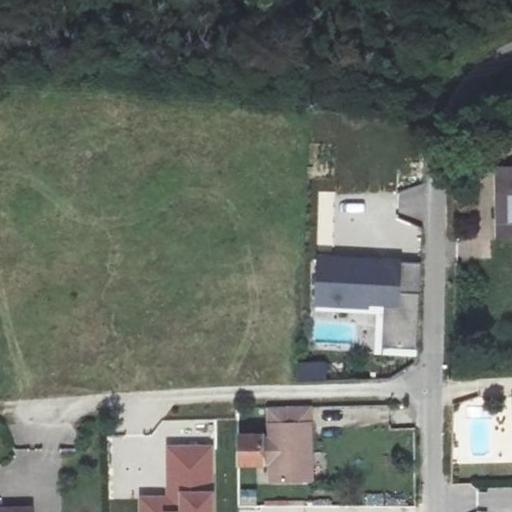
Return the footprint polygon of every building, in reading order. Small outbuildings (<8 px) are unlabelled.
[(488,241),(504,243),(511,243),(511,174),(492,173),(488,241)] [(386,349),(417,350),(421,261),(321,256),(318,305),(388,308),(386,349)] [(326,381),(325,362),(296,364),(297,383),(326,381)] [(260,440),(260,467),(260,485),(312,485),(311,410),(307,410),(290,410),(235,410),(236,440),(260,440)] [(260,440),(236,440),(236,467),(260,467),(260,440)] [(216,511),(214,447),(168,448),(170,495),(142,496),(142,511),(216,511)]
